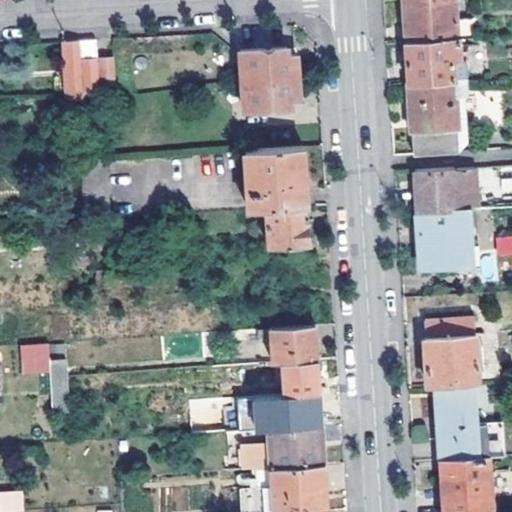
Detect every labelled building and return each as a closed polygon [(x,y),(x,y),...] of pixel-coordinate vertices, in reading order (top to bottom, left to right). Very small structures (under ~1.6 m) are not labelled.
[(457,21),(455,0),(403,0),(406,41),(460,38),(476,37),(475,20),(465,21),(457,21)] [(474,6),(473,0),(455,0),(457,21),(465,21),(464,7),(474,6)] [(99,87),(97,57),(95,38),(62,40),(67,98),(100,96),(99,87)] [(461,61),(460,38),(406,41),(409,81),(455,79),(453,62),(461,61)] [(240,47),(242,77),(296,73),(294,44),(240,47)] [(113,56),(97,57),(99,87),(115,86),(113,56)] [(296,73),(242,77),(244,107),(290,105),(290,96),(298,95),(296,73)] [(470,140),(466,78),(455,79),(409,81),(413,153),(461,151),(470,140)] [(302,144),(245,148),(249,207),(265,206),(299,204),(307,204),(302,144)] [(112,216),(108,155),(105,155),(80,157),(84,218),(112,216)] [(415,168),(417,209),(457,207),(455,166),(415,168)] [(299,204),(265,206),(269,256),(309,253),(306,218),(300,218),(299,204)] [(473,228),(471,206),(457,207),(417,209),(421,267),(469,264),(468,229),(473,228)] [(511,237),(498,238),(499,254),(511,253),(511,237)] [(130,263),(129,245),(112,246),(113,264),(130,263)] [(476,256),(477,277),(496,276),(494,255),(476,256)] [(110,267),(93,268),(94,285),(118,283),(117,267),(110,267)] [(470,382),(478,381),(474,314),(424,318),(428,384),(436,384),(470,382)] [(269,323),(272,359),(281,358),(317,356),(314,319),(269,323)] [(48,340),(20,342),(21,373),(50,372),(48,340)] [(319,390),(317,356),(281,358),(282,378),(273,378),(274,392),(319,390)] [(62,373),(50,374),(53,440),(66,439),(62,373)] [(473,432),(470,382),(436,384),(440,457),(488,454),(487,432),(473,432)] [(260,466),(323,461),(322,443),(320,420),(268,425),(269,438),(240,440),(241,467),(260,466)] [(491,511),(488,454),(440,457),(443,511),(491,511)] [(323,461),(260,466),(263,511),(267,511),(275,511),(326,507),(325,496),(323,461)]
